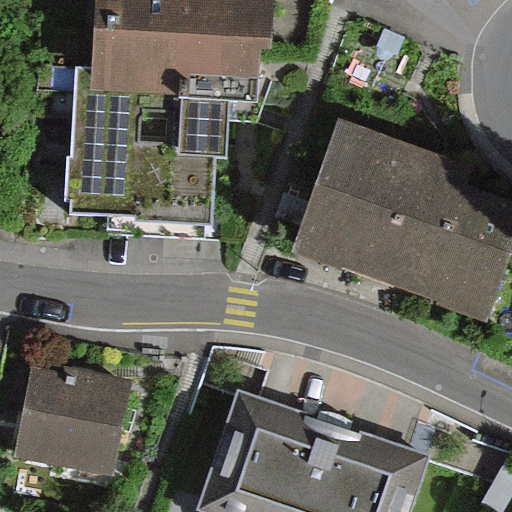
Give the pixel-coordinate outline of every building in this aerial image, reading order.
[(78,70),(74,213),(214,216),(217,96),(263,98),(264,52),(278,52),(278,0),(106,0),(104,71),(78,70)] [(465,166),(346,127),(305,251),(482,308),(511,217),(511,201),(459,185),(465,166)] [(128,381),(26,365),(12,457),(114,472),(128,381)] [(400,511),(421,456),(239,390),(194,511),(400,511)] [(511,511),(511,497),(490,491),(483,511),(511,511)]
